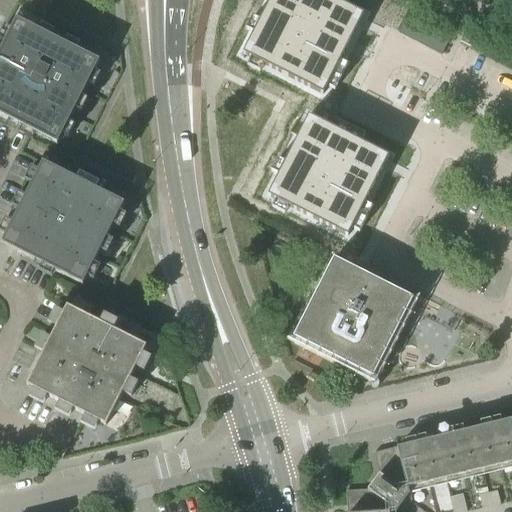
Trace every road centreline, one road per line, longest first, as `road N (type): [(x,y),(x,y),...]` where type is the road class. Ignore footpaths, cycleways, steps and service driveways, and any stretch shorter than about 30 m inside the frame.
road 1 (residential): [(258,441),(199,266),(178,171),(167,0)]
road 2 (unclassified): [(0,508),(258,441)]
road 3 (residential): [(258,441),(511,381)]
